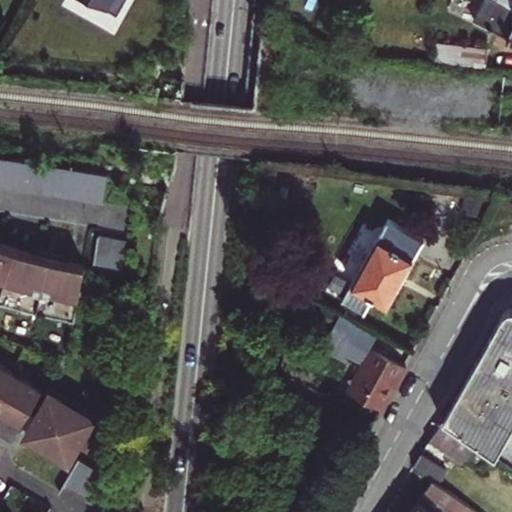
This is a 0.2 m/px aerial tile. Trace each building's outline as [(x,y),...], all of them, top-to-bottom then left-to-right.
[(92,0),(116,13),(122,0),(92,0)] [(511,2),(511,3),(506,0),(483,0),(474,19),(511,37),(511,2)] [(451,46),(417,42),(416,53),(450,57),(451,46)] [(488,46),(459,43),(458,57),(487,59),(488,46)] [(0,185),(61,193),(75,194),(104,198),(108,174),(0,156),(0,185)] [(422,238),(388,219),(342,298),(363,310),(373,294),(386,301),(422,238)] [(90,257),(108,259),(112,260),(122,260),(126,233),(94,229),(90,257)] [(0,303),(14,309),(72,319),(83,262),(63,258),(58,257),(50,255),(43,254),(28,251),(0,241),(0,303)] [(502,314),(444,420),(479,445),(495,455),(511,425),(511,308),(508,308),(502,314)] [(346,388),(380,407),(404,363),(371,344),(346,388)] [(0,411),(5,415),(19,423),(39,389),(0,365),(0,411)] [(26,431),(33,435),(60,451),(67,455),(91,415),(50,391),(43,402),(40,407),(36,413),(31,422),(26,431)] [(444,420),(429,441),(455,459),(464,466),(479,445),(444,420)] [(440,482),(448,470),(422,453),(414,465),(440,482)] [(104,472),(92,464),(78,456),(64,480),(90,496),(104,472)] [(478,511),(433,480),(419,500),(436,511),(478,511)] [(436,511),(419,500),(410,511),(436,511)]
